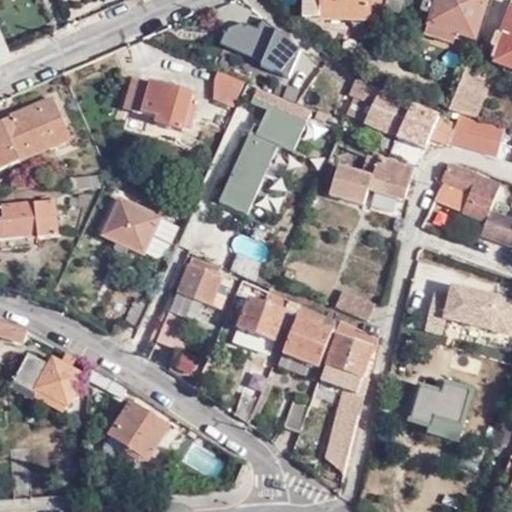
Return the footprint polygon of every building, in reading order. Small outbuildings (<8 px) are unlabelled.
[(302,0),(302,17),(368,20),(369,2),(380,2),(380,0),(302,0)] [(385,0),(383,7),(398,13),(401,0),(385,0)] [(432,13),(426,33),(452,42),(457,31),(473,37),(486,0),(422,0),(419,9),(432,13)] [(369,2),(368,20),(371,20),(377,8),(378,7),(380,2),(369,2)] [(495,46),(491,57),(499,60),(498,63),(511,68),(511,3),(510,3),(499,34),(495,32),(490,44),(495,46)] [(225,49),(263,53),(261,73),(294,77),(300,29),(228,21),(225,49)] [(467,67),(452,111),(459,113),(469,117),(479,120),(495,76),(467,67)] [(213,99),(232,107),(233,103),(239,86),(242,81),(221,72),(218,78),(213,99)] [(345,115),(363,123),(401,139),(412,109),(414,105),(375,88),(370,87),(369,86),(344,76),(338,91),(352,98),(345,115)] [(132,80),(124,108),(156,118),(154,125),(181,132),(192,94),(149,81),(148,84),(132,80)] [(239,86),(233,103),(232,107),(233,107),(244,82),(242,81),(239,86)] [(267,109),(248,153),(263,159),(267,149),(273,152),(276,144),(291,151),(309,110),(246,83),(242,92),(252,97),(250,102),(267,109)] [(0,172),(68,143),(50,103),(0,123),(0,172)] [(448,140),(495,155),(503,129),(468,118),(459,115),(458,115),(455,123),(414,105),(412,109),(401,139),(423,149),(428,137),(446,144),(448,140)] [(468,118),(503,129),(504,128),(479,120),(469,117),(468,118)] [(328,196),(362,206),(367,188),(403,199),(413,167),(376,156),(376,158),(366,154),(360,172),(338,165),(328,196)] [(462,211),(486,222),(489,213),(490,211),(502,185),(455,164),(447,165),(440,181),(443,182),(469,194),(462,211)] [(98,176),(69,181),(70,189),(99,184),(98,176)] [(435,200),(462,211),(469,194),(443,182),(435,200)] [(189,205),(154,192),(150,201),(185,215),(189,205)] [(378,208),(398,215),(403,200),(382,193),(378,208)] [(102,236),(150,258),(156,259),(161,258),(165,256),(178,227),(118,200),(102,236)] [(0,239),(34,237),(34,240),(54,238),(54,234),(57,233),(54,203),(3,208),(4,220),(0,220),(0,239)] [(480,236),(491,240),(500,217),(489,213),(486,222),(480,236)] [(491,240),(511,247),(511,218),(501,214),(501,215),(500,217),(491,240)] [(240,253),(233,269),(275,286),(277,281),(287,253),(259,242),(251,258),(240,253)] [(177,292),(213,306),(226,278),(221,276),(224,267),(193,255),(177,292)] [(242,276),(230,305),(236,308),(237,307),(249,283),(243,280),(244,276),(242,276)] [(226,278),(213,306),(221,310),(234,281),(226,278)] [(444,332),(446,320),(511,333),(511,292),(451,280),(448,291),(431,288),(422,328),(444,332)] [(236,308),(239,309),(249,283),(237,307),(236,308)] [(247,297),(283,310),(288,299),(273,293),(256,285),(252,283),(247,297)] [(341,290),(334,306),(338,308),(367,320),(373,303),(341,290)] [(134,296),(124,319),(139,325),(149,302),(134,296)] [(236,327),(273,340),(283,310),(247,297),(242,310),(236,327)] [(283,310),(296,315),(300,304),(296,303),(288,299),(283,310)] [(297,316),(285,349),(299,319),(305,306),(300,304),(296,315),(297,316)] [(335,320),(308,308),(305,306),(299,319),(285,349),(283,354),(317,368),(335,320)] [(334,306),(334,307),(366,321),(367,320),(338,308),(334,306)] [(269,350),(278,353),(296,315),(283,310),(273,340),(269,350)] [(167,311),(154,340),(175,350),(188,320),(167,311)] [(339,322),(319,381),(322,382),(323,379),(330,363),(344,324),(342,323),(339,322)] [(0,324),(0,338),(22,346),(26,334),(21,331),(0,324)] [(322,382),(364,396),(368,380),(363,378),(373,349),(376,350),(379,339),(344,324),(330,363),(323,379),(322,382)] [(232,338),(268,351),(269,350),(273,340),(236,327),(232,338)] [(317,368),(283,354),(282,357),(278,365),(313,378),(317,368)] [(82,374),(52,359),(48,367),(27,356),(11,387),(29,397),(33,390),(65,407),(82,374)] [(258,398),(248,419),(251,420),(260,401),(268,384),(265,381),(258,398)] [(268,384),(260,401),(251,420),(254,422),(270,387),(268,384)] [(450,424),(464,428),(474,392),(450,384),(447,393),(425,387),(415,420),(436,427),(447,431),(450,424)] [(29,397),(61,414),(65,407),(33,390),(29,397)] [(243,392),(234,413),(236,415),(247,422),(248,419),(258,398),(243,392)] [(293,401),(283,427),(298,432),(308,406),(293,401)] [(146,460),(167,426),(129,402),(108,436),(139,456),(146,460)] [(325,460),(343,474),(358,415),(335,407),(325,460)] [(460,442),(464,428),(450,424),(447,431),(436,427),(434,434),(460,442)] [(102,451),(131,469),(139,456),(108,436),(102,445),(102,451)] [(511,456),(511,455),(500,484),(511,489),(511,456)] [(78,467),(54,468),(55,498),(79,497),(78,467)] [(152,470),(141,492),(160,491),(166,477),(152,470)]
